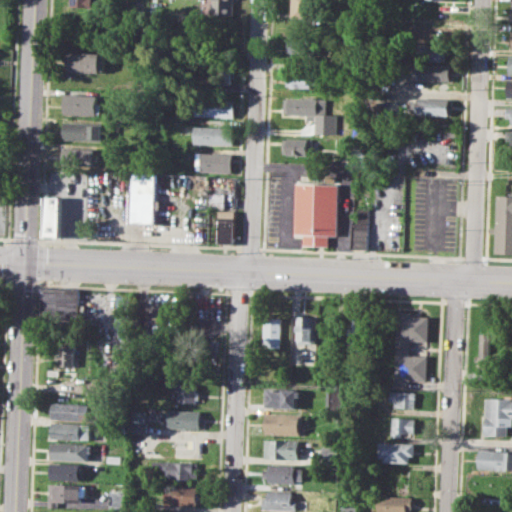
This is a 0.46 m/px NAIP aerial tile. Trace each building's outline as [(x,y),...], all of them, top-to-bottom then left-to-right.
[(233,0),(214,0),(214,14),(234,15),(233,0)] [(295,0),(315,0),(315,17),(295,16),(295,0)] [(427,27),(450,28),(450,42),(427,41),(427,27)] [(290,38),(321,39),(320,55),(289,55),(290,38)] [(427,45),(454,46),(454,59),(427,59),(427,45)] [(68,55),(103,55),(103,71),(67,70),(68,55)] [(414,62),(452,64),(452,80),(413,78),(414,62)] [(200,65),(232,66),(232,83),(199,82),(200,65)] [(317,70),(288,69),(287,86),(316,87),(317,70)] [(66,94),(99,95),(99,103),(104,103),(103,115),(66,113),(66,94)] [(419,96),(451,98),(450,116),(418,114),(419,96)] [(199,97),(236,99),(235,118),(198,116),(199,97)] [(285,97),(329,98),(329,114),(319,114),(318,120),(307,120),(307,114),(285,114),(285,97)] [(65,121),(105,122),(105,139),(64,138),(65,121)] [(196,126),(235,127),(234,144),(195,142),(196,126)] [(284,137),(316,138),(316,155),(284,154),(284,137)] [(65,147),(101,148),(100,165),(64,164),(65,147)] [(197,151),(235,153),(234,172),(196,170),(197,151)] [(131,171),(159,172),(156,223),(129,222),(131,171)] [(298,181),(340,183),(338,235),(329,235),(328,246),(303,245),(303,233),(296,233),(298,181)] [(511,253),(495,253),(498,194),(511,194),(511,253)] [(45,195),(63,195),(61,236),(44,235),(45,195)] [(220,207),(237,208),(235,244),(218,243),(220,207)] [(359,207),(370,208),(368,250),(353,249),(354,222),(358,223),(359,207)] [(43,290),(42,328),(81,328),(82,291),(43,290)] [(398,310),(414,311),(414,315),(430,316),(429,341),(410,340),(410,354),(428,355),(427,379),(409,378),(409,383),(395,382),(398,310)] [(264,316),(282,317),(281,347),(263,346),(264,316)] [(298,316),(317,317),(316,343),(297,342),(298,316)] [(351,316),(369,317),(368,348),(349,347),(351,316)] [(481,333),(507,334),(506,371),(479,370),(481,333)] [(200,337),(221,338),(220,371),(199,370),(200,337)] [(62,344),(78,344),(77,367),(61,367),(62,344)] [(178,383),(196,384),(195,404),(177,403),(178,383)] [(266,388),(300,389),(299,407),(266,405),(266,388)] [(392,390),(418,391),(417,408),(395,407),(396,402),(391,402),(392,390)] [(488,397),(511,398),(511,425),(508,425),(508,436),(486,435),(488,397)] [(54,402),(92,404),(91,420),(54,418),(54,402)] [(132,410),(147,411),(147,421),(132,420),(132,410)] [(164,410),(202,411),(202,428),(164,427),(164,410)] [(266,413),(302,414),(302,434),(266,433),(266,413)] [(394,417),(416,419),(415,432),(404,431),(404,436),(393,436),(394,417)] [(54,422),(93,424),(92,441),(53,439),(54,422)] [(132,423),(148,424),(147,432),(131,432),(132,423)] [(266,439),(300,440),(300,458),(265,457),(266,439)] [(52,442),(93,443),(93,452),(89,452),(89,460),(52,459),(52,442)] [(380,442),(415,443),(415,455),(410,455),(409,462),(384,462),(384,457),(379,457),(380,442)] [(322,446),(337,446),(336,464),(321,463),(322,446)] [(480,449),(511,450),(511,469),(479,469),(480,449)] [(156,461),(198,462),(198,477),(189,476),(189,480),(155,479),(156,461)] [(270,462),(297,464),(297,468),(305,469),(304,479),(298,479),(297,483),(269,481),(269,478),(264,478),(264,468),(270,468),(270,462)] [(53,463),(83,464),(82,480),(52,479),(53,463)] [(51,483),(84,484),(84,502),(60,501),(60,508),(50,508),(51,483)] [(164,486),(200,487),(199,506),(163,504),(164,486)] [(268,490),(295,491),(294,499),(300,499),(300,510),(263,509),(263,496),(268,496),(268,490)] [(111,491),(125,491),(125,509),(110,508),(111,491)] [(379,496),(412,497),(412,509),(407,509),(406,511),(373,511),(373,502),(379,502),(379,496)]
